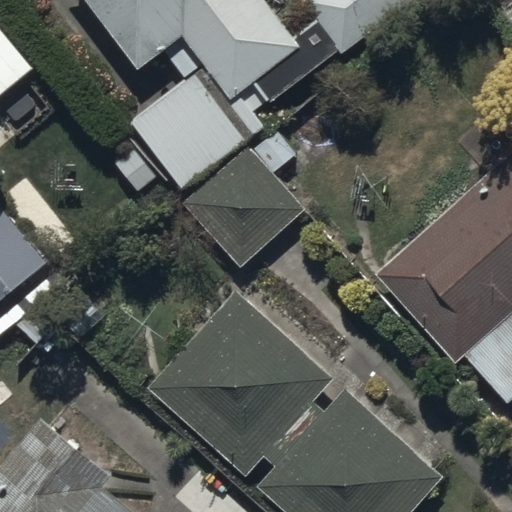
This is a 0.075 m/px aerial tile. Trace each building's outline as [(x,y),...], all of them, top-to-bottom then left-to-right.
[(89,0),(143,73),(169,54),(187,78),(209,62),(238,101),(262,83),(277,103),(343,54),(345,56),(420,0),(308,0),(307,1),(322,22),(297,40),(267,0),(89,0)] [(0,98),(36,69),(0,26),(0,98)] [(200,74),(134,122),(185,191),(251,143),(200,74)] [(188,204),(244,269),(309,212),(276,174),(297,156),(277,132),(256,150),(253,147),(188,204)] [(511,404),(511,157),(379,274),(461,369),(470,361),(509,406),(511,404)] [(0,305),(52,264),(0,200),(0,305)] [(240,292),(150,390),(249,478),(268,457),(278,467),(260,487),(287,511),(419,511),(448,481),(349,389),(328,412),(318,403),(337,382),(240,292)] [(43,419),(0,473),(0,511),(132,511),(106,491),(117,477),(43,419)]
